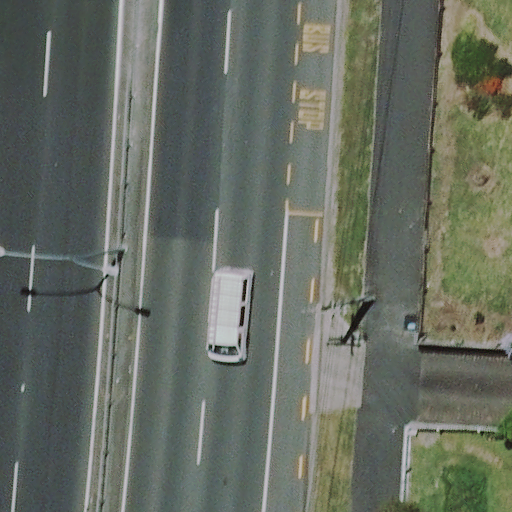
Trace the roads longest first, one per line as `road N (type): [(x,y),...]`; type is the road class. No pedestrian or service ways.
road 1 (trunk): [(9,511),(32,314),(51,0)]
road 2 (trunk): [(229,0),(191,511)]
